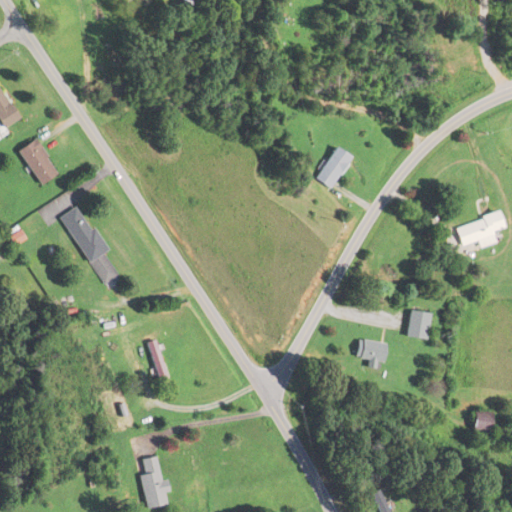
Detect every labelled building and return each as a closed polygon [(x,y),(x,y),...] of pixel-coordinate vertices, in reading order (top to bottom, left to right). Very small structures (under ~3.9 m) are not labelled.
[(188,9),(187,0),(178,0),(179,9),(188,9)] [(0,137),(5,134),(2,130),(17,119),(0,95),(0,137)] [(14,152),(38,187),(55,175),(31,141),(14,152)] [(350,158),(335,147),(313,179),(329,189),(350,158)] [(56,218),(101,285),(116,275),(101,253),(104,251),(74,206),(56,218)] [(490,232),(501,229),(497,214),(453,226),(459,247),(476,243),(477,248),(493,244),(490,232)] [(426,313),(405,311),(402,337),(423,339),(426,313)] [(351,355),(367,362),(365,366),(375,370),(384,347),(358,337),(351,355)] [(160,346),(148,349),(157,383),(169,380),(160,346)] [(129,365),(131,377),(145,375),(143,363),(129,365)] [(488,412),(471,411),(469,435),(486,436),(488,412)] [(164,505),(155,456),(135,460),(144,508),(164,505)]
